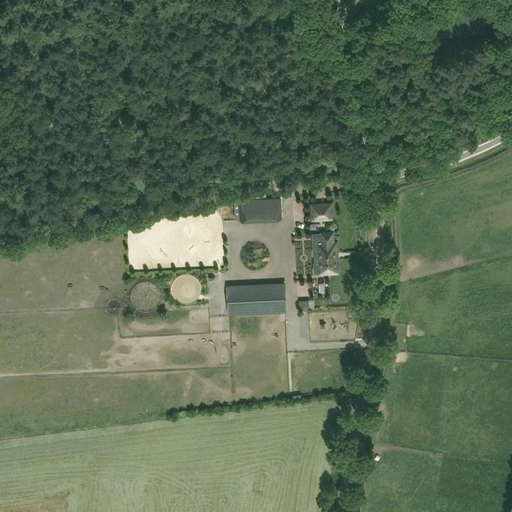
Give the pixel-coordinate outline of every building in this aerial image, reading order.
[(241,218),(280,217),(279,199),(241,201),(241,218)] [(331,203),(312,204),(312,219),(332,218),(331,203)] [(333,242),(332,231),(321,232),(322,242),(318,243),(318,244),(313,244),(314,253),(315,253),(315,262),(314,262),(314,272),(319,271),(320,273),(338,272),(337,258),(334,258),(334,252),(336,252),(336,242),(337,242),(336,242),(333,242)] [(266,250),(270,247),(266,240),(261,243),(266,250)] [(230,311),(285,308),(284,284),(228,287),(230,311)] [(309,300),(299,300),(299,310),(309,310),(309,300)] [(240,362),(312,359),(311,333),(239,336),(240,362)]
